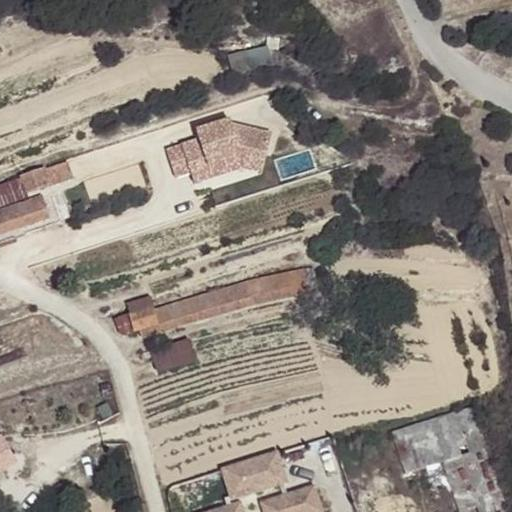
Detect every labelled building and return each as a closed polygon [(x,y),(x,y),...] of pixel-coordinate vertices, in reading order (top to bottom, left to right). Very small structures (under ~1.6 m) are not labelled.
[(281,54),(282,44),(270,43),(270,51),(274,53),(281,54)] [(204,145),(171,155),(180,183),(247,162),(269,168),(276,140),(251,133),(238,137),(235,126),(201,137),(204,145)] [(247,162),(195,178),(199,190),(247,175),(266,179),(269,168),(247,162)] [(67,166),(46,173),(52,193),(74,185),(67,166)] [(23,182),(29,199),(52,193),(46,173),(23,182)] [(23,182),(0,190),(0,208),(29,199),(23,182)] [(0,215),(0,236),(51,222),(44,203),(0,215)] [(248,286),(131,319),(136,334),(146,332),(148,337),(260,307),(310,296),(304,273),(248,286)] [(189,347),(153,358),(158,371),(194,360),(189,347)] [(143,362),(153,358),(151,352),(141,356),(143,362)] [(469,511),(479,509),(480,511),(510,511),(476,408),(394,435),(408,477),(445,464),(460,511),(469,511)] [(289,485),(279,454),(224,472),(233,501),(289,485)] [(323,511),(316,489),(304,493),(309,511),(323,511)] [(309,511),(304,493),(264,506),(265,511),(244,511),(242,505),(221,511),(309,511)]
